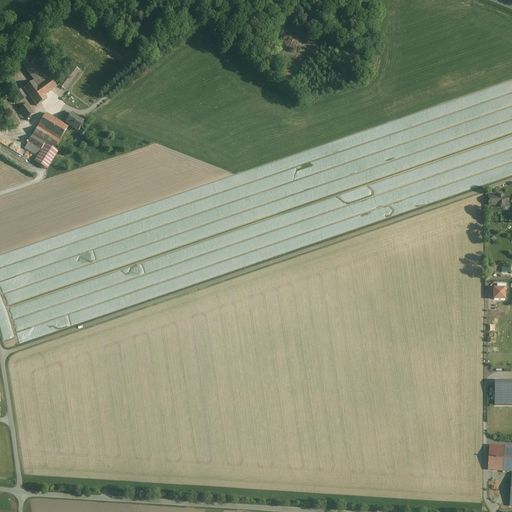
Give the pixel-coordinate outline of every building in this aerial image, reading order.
[(51,77),(33,52),(20,62),(34,81),(38,87),(49,79),(56,88),(59,86),(52,77),(51,77)] [(73,67),(59,86),(64,90),(79,71),(73,67)] [(34,81),(23,89),(36,106),(46,99),(44,96),(56,88),(49,79),(38,87),(34,81)] [(17,92),(13,95),(19,103),(23,100),(17,92)] [(26,104),(18,110),(26,120),(34,114),(26,104)] [(64,125),(46,114),(38,127),(50,134),(59,140),(67,127),(64,125)] [(79,120),(71,114),(65,124),(68,126),(69,126),(70,125),(72,126),(72,127),(78,131),(81,126),(83,122),(79,119),(79,120)] [(38,127),(24,149),(36,157),(44,144),(50,134),(38,127)] [(59,140),(50,134),(44,144),(54,149),(59,140)] [(503,198),(498,198),(498,197),(498,198),(494,198),(494,206),(499,206),(499,207),(500,208),(503,208),(504,207),(508,207),(508,198),(503,198),(503,197),(503,198)] [(494,289),(494,300),(505,300),(505,290),(497,290),(494,289)] [(511,380),(494,380),(494,407),(511,406),(511,380)] [(488,472),(503,473),(511,473),(511,447),(489,446),(488,472)]
